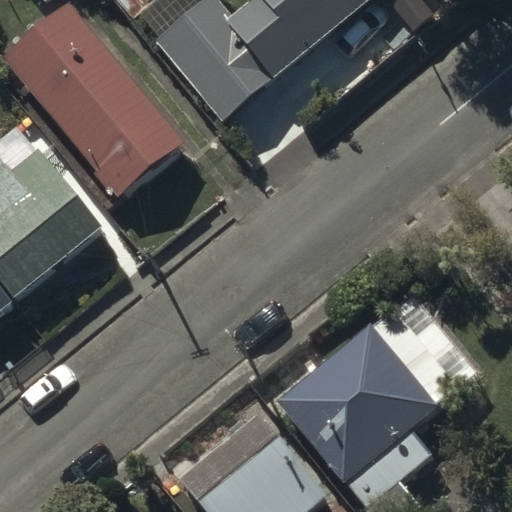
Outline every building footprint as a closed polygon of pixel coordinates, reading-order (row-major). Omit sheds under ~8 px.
[(74,0),(69,0),(6,51),(116,190),(183,137),(74,0)] [(224,0),(197,0),(156,35),(227,119),(368,0),(249,0),(233,12),(224,0)] [(0,276),(15,295),(107,221),(43,140),(13,164),(0,147),(0,276)] [(410,287),(274,397),(366,511),(428,511),(403,480),(435,454),(419,434),(485,380),(410,287)] [(261,410),(181,475),(210,511),(307,511),(305,509),(327,491),(261,410)]
